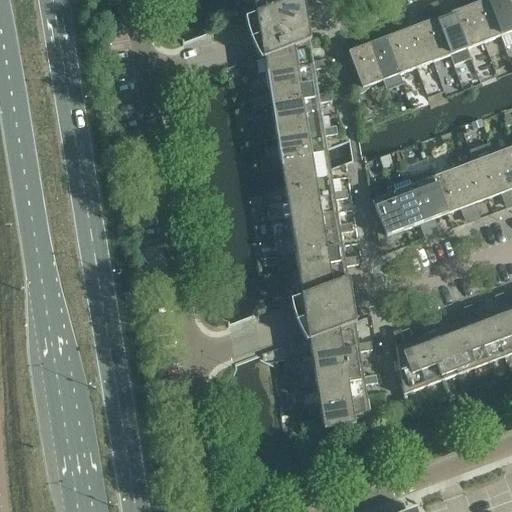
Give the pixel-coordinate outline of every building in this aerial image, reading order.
[(306,20),(302,0),(253,0),(256,15),(255,15),(255,18),(259,37),(262,58),(262,61),(263,60),(266,75),(313,68),(312,64),(309,43),(310,43),(310,40),(306,20)] [(511,33),(511,18),(505,0),(491,0),(487,2),(500,38),(511,33)] [(500,38),(487,2),(470,8),(484,45),(500,38)] [(440,11),(437,3),(430,6),(433,14),(440,11)] [(433,14),(430,6),(423,9),(426,16),(433,14)] [(484,45),(470,8),(453,15),(467,51),(484,45)] [(467,51),(453,15),(436,21),(450,57),(467,51)] [(406,24),(403,16),(397,19),(400,26),(406,24)] [(400,26),(397,19),(389,21),(392,29),(400,26)] [(450,57),(436,21),(419,27),(433,64),(450,57)] [(433,64),(419,27),(402,34),(416,70),(433,64)] [(373,36),(370,29),(363,31),(366,39),(373,36)] [(416,70),(402,34),(386,40),(399,77),(416,70)] [(399,77),(386,40),(369,46),(382,83),(399,77)] [(382,83),(369,46),(348,54),(356,74),(352,76),(355,97),(358,96),(360,95),(364,94),(366,93),(370,90),(372,88),(374,86),(382,83)] [(315,84),(313,72),(313,68),(266,75),(269,92),(315,84)] [(317,97),(315,84),(269,92),(271,109),(318,101),(317,97)] [(321,118),(319,105),(318,101),(271,109),(274,126),(321,118)] [(323,130),(321,118),(274,126),(276,142),(323,134),(323,130)] [(327,154),(324,138),(323,134),(276,142),(287,205),(334,198),(333,194),(329,169),(327,154)] [(511,191),(511,149),(494,156),(507,193),(511,191)] [(507,193),(494,156),(473,164),(487,200),(504,194),(507,193)] [(487,200),(473,164),(453,171),(467,208),(471,207),(487,200)] [(467,208),(453,171),(433,179),(447,216),(463,210),(467,208)] [(447,216),(433,179),(413,187),(427,223),(430,222),(447,216)] [(427,223),(413,187),(393,194),(406,231),(423,225),(427,223)] [(406,231),(393,194),(371,202),(379,222),(375,224),(379,246),(381,246),(384,245),(386,244),(389,243),(390,242),(392,241),(394,239),(396,237),(399,234),(406,231)] [(336,215),(335,202),(334,198),(287,205),(289,222),(336,215)] [(474,214),(471,207),(467,208),(463,210),(466,217),(474,214)] [(477,221),(474,214),(466,217),(469,224),(477,221)] [(339,227),(336,215),(289,222),(292,238),(339,231),(339,227)] [(433,229),(430,222),(427,223),(423,225),(426,232),(433,229)] [(436,237),(433,229),(426,232),(428,240),(436,237)] [(342,248),(340,236),(339,231),(292,238),(295,255),(342,248)] [(344,260),(342,248),(295,255),(298,272),(345,264),(344,260)] [(355,325),(351,302),(348,279),(347,280),(345,269),(345,264),(298,272),(301,297),(300,297),(301,300),(304,320),(307,340),(308,343),(309,342),(311,358),(358,350),(357,346),(354,325),(355,325)] [(504,301),(502,295),(494,298),(496,304),(504,301)] [(507,307),(504,301),(496,304),(499,310),(503,309),(507,307)] [(511,305),(507,307),(503,309),(511,333),(511,305)] [(473,313),(471,307),(463,310),(465,316),(473,313)] [(511,333),(503,309),(499,310),(487,314),(504,359),(511,355),(511,333)] [(475,319),(473,313),(465,316),(467,322),(471,320),(475,319)] [(487,314),(475,319),(471,320),(488,365),(504,359),(487,314)] [(442,325),(439,319),(431,322),(434,328),(442,325)] [(471,320),(467,322),(456,326),(472,371),(488,365),(471,320)] [(444,331),(442,325),(434,328),(436,334),(440,332),(444,331)] [(456,326),(444,331),(440,332),(457,377),(472,371),(456,326)] [(410,337),(408,330),(400,333),(402,340),(410,337)] [(440,332),(436,334),(424,338),(441,383),(457,377),(440,332)] [(412,343),(410,337),(402,340),(404,346),(408,344),(412,343)] [(424,338),(412,343),(408,344),(425,389),(441,383),(424,338)] [(408,344),(404,346),(395,349),(403,397),(425,389),(408,344)] [(361,367),(359,354),(358,350),(311,358),(314,374),(361,367)] [(363,379),(361,367),(314,374),(317,391),(363,383),(363,379)] [(366,400),(364,387),(363,383),(317,391),(319,407),(366,400)] [(369,417),(366,400),(319,407),(323,432),(355,427),(354,423),(369,417)] [(382,418),(381,410),(374,411),(375,419),(382,418)]
